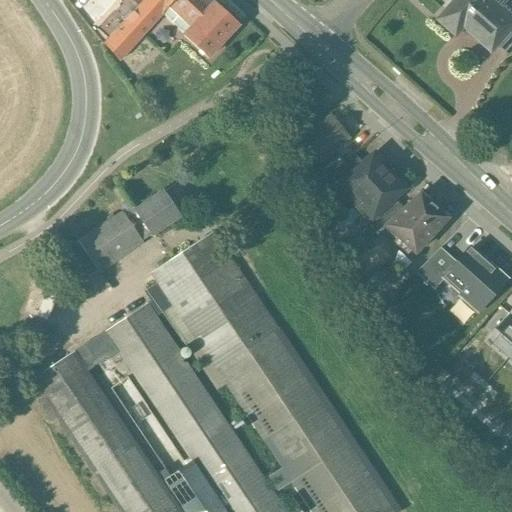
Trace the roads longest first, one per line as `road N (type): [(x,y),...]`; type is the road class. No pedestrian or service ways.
road 1 (secondary): [(0,227),(57,184),(84,129),(77,59),(39,0)]
road 2 (secondary): [(314,40),(511,223)]
